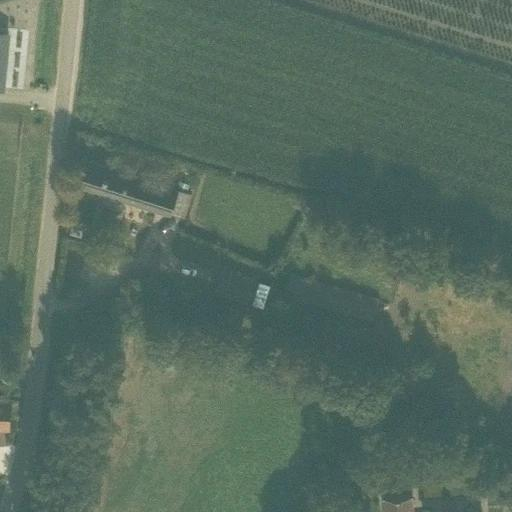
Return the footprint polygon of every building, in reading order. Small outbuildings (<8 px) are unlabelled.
[(0,86),(3,87),(8,31),(0,30),(0,86)] [(81,183),(170,211),(177,188),(89,159),(81,183)] [(247,300),(254,279),(223,269),(216,289),(247,300)] [(374,317),(379,298),(289,273),(284,292),(374,317)] [(13,398),(0,396),(0,428),(12,429),(13,398)] [(413,511),(412,493),(384,495),(385,511),(413,511)]
